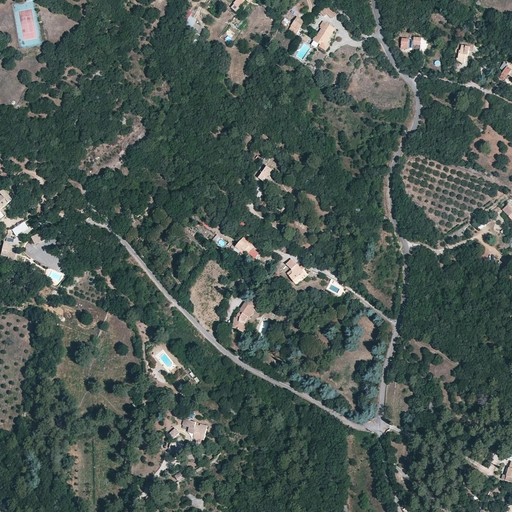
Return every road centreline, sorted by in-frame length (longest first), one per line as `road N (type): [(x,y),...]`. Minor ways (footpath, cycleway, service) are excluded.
road 1 (unclassified): [(380,425),(348,422),(237,360),(84,199)]
road 2 (unclassified): [(380,35),(418,107),(390,175),(406,251),(398,324)]
